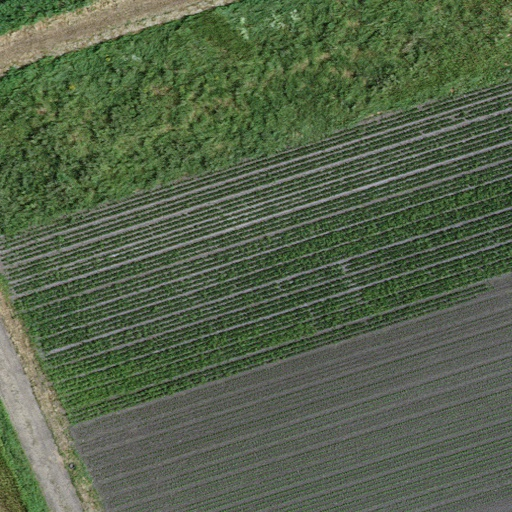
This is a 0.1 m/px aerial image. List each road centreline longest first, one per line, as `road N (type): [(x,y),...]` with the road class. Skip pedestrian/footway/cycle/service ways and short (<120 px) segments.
road 1 (track): [(0,73),(236,0)]
road 2 (track): [(71,511),(0,352)]
